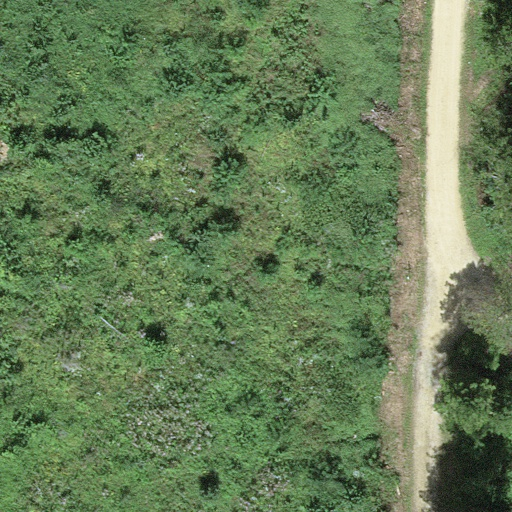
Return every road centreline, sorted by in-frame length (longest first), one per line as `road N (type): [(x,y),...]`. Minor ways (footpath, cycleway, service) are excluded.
road 1 (track): [(445,0),(434,270),(511,320)]
road 2 (track): [(410,511),(434,270)]
